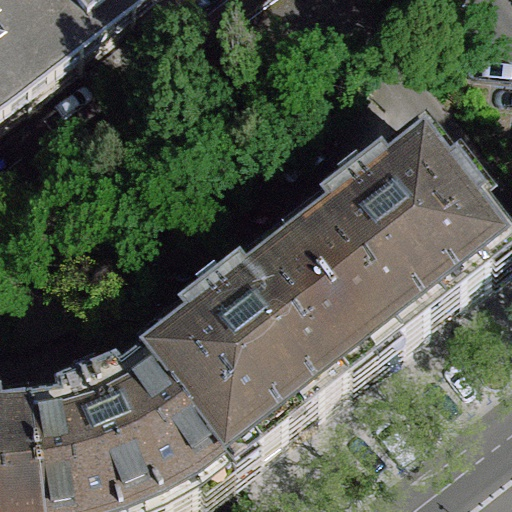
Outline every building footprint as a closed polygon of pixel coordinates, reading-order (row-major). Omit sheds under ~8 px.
[(187,0),(0,0),(0,130),(6,139),(187,0)] [(347,222),(286,270),(376,387),(511,281),(511,263),(430,157),(364,210),(357,201),(342,215),(347,222)] [(206,333),(144,381),(236,497),(376,387),(286,270),(222,320),(216,312),(200,325),(206,333)] [(62,421),(30,426),(42,511),(213,511),(236,497),(144,381),(119,398),(82,415),(76,403),(58,413),(62,421)] [(0,511),(42,511),(30,426),(0,430),(0,511)]
